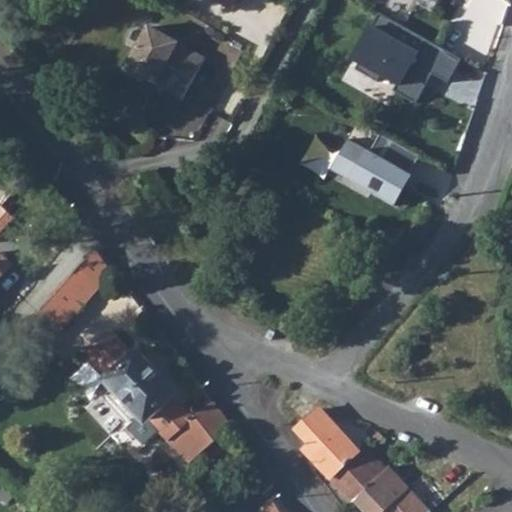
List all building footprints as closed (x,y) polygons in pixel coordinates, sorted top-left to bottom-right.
[(216,0),(232,9),(237,0),(216,0)] [(371,14),(342,61),(415,103),(427,75),(444,83),(457,60),(371,14)] [(119,68),(176,98),(199,55),(142,25),(119,68)] [(144,125),(198,143),(209,110),(173,98),(173,99),(155,93),(144,125)] [(390,205),(416,155),(375,135),(366,152),(344,140),(325,172),(390,205)] [(226,138),(217,152),(229,159),(237,146),(226,138)] [(95,249),(38,311),(58,329),(63,327),(113,270),(109,269),(95,249)] [(353,262),(348,270),(355,274),(360,266),(353,262)] [(86,356),(108,379),(134,354),(112,331),(86,356)] [(127,428),(142,444),(156,431),(181,458),(182,457),(187,463),(229,425),(212,401),(193,418),(171,395),(172,393),(135,353),(134,354),(108,379),(106,380),(139,416),(127,428)] [(321,469),(351,501),(353,500),(384,468),(361,446),(356,451),(330,424),(303,450),(321,469)] [(384,468),(353,500),(363,511),(380,511),(407,488),(387,466),(384,468)] [(380,511),(429,511),(427,510),(407,488),(380,511)] [(280,511),(270,497),(256,511),(280,511)]
